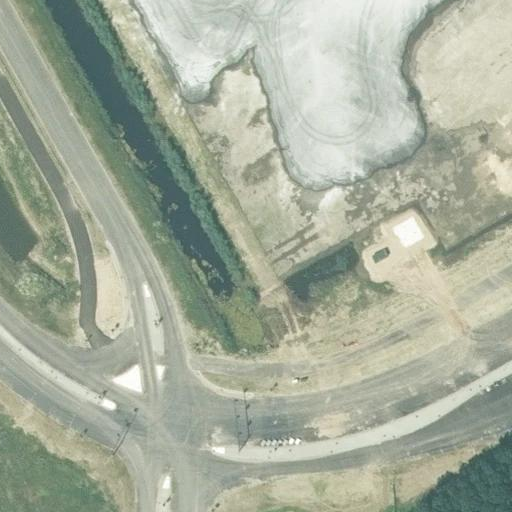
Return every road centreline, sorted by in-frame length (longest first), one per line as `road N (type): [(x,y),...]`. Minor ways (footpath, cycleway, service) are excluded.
road 1 (unclassified): [(511,340),(389,401),(308,418),(189,410)]
road 2 (unclassified): [(187,466),(270,471),(366,460),(511,407)]
road 3 (unclassified): [(0,10),(132,246)]
road 4 (unclassified): [(0,369),(59,414),(150,458)]
road 5 (unclassified): [(189,410),(166,313),(132,246)]
